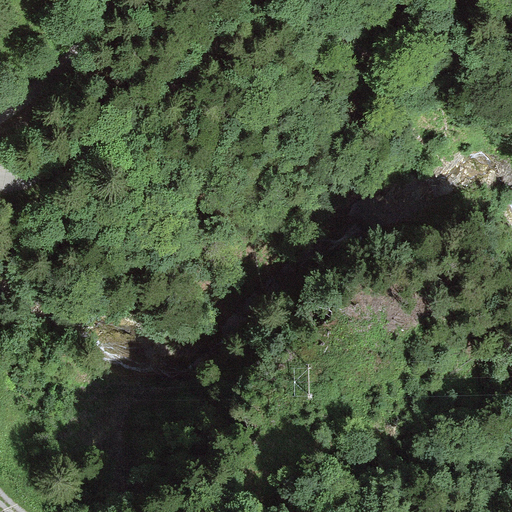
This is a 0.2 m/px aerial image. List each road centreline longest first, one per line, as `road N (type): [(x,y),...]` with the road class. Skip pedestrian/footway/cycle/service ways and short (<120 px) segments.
road 1 (unclassified): [(242,0),(166,86),(52,160),(0,177)]
road 2 (unclassified): [(0,111),(62,66),(111,0)]
